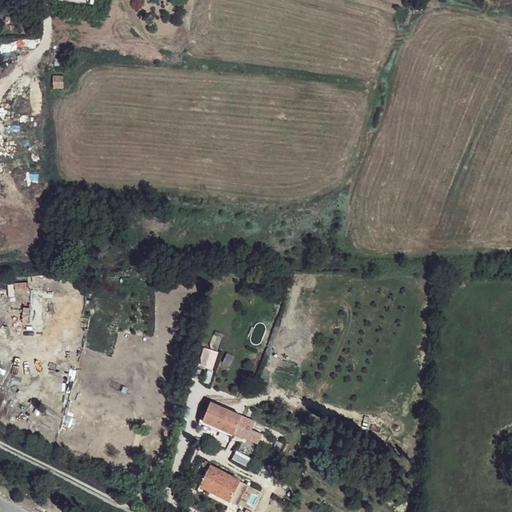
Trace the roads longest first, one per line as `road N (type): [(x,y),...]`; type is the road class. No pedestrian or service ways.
road 1 (track): [(299,259),(0,261)]
road 2 (residential): [(0,446),(133,511)]
